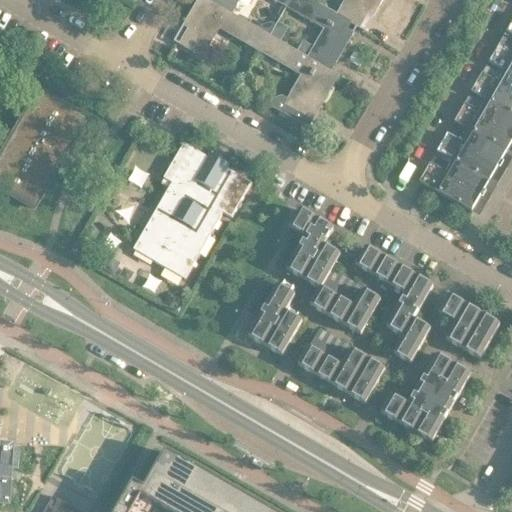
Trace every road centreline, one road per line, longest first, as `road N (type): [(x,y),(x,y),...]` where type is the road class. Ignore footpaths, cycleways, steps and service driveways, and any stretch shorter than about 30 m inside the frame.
road 1 (tertiary): [(406,511),(0,273)]
road 2 (residential): [(121,64),(337,192)]
road 3 (residential): [(388,222),(511,7)]
road 4 (residential): [(337,192),(448,0)]
road 5 (residential): [(388,222),(511,294)]
road 6 (residential): [(12,0),(121,64)]
